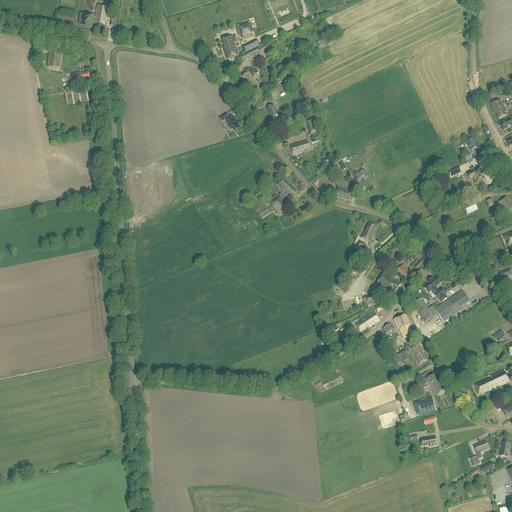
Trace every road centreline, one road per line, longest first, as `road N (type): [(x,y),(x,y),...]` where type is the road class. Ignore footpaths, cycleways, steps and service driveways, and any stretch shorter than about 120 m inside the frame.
road 1 (unclassified): [(437,266),(387,218),(322,199),(211,70),(174,52)]
road 2 (unclassified): [(133,380),(106,43)]
road 3 (unclassified): [(133,380),(273,389),(364,339),(400,300)]
road 4 (residential): [(511,431),(476,424),(458,408),(400,300)]
road 5 (tertiary): [(511,168),(474,76),(473,0)]
road 6 (unclassified): [(142,511),(133,380)]
